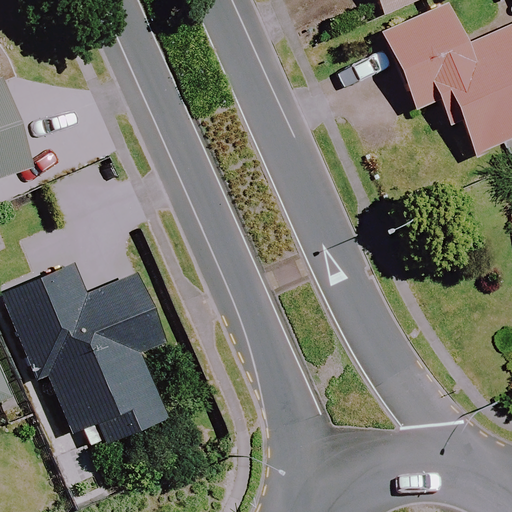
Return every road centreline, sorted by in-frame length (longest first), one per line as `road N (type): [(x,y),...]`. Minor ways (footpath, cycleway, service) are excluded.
road 1 (secondary): [(306,511),(261,330),(112,0)]
road 2 (secondary): [(216,0),(330,258),(445,460)]
road 3 (secondary): [(316,511),(366,469),(405,458),(445,460)]
